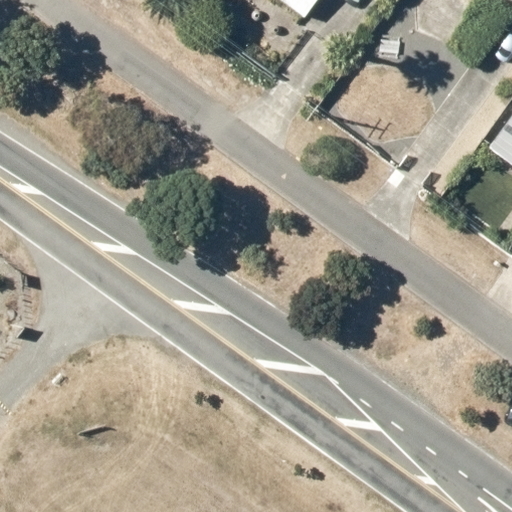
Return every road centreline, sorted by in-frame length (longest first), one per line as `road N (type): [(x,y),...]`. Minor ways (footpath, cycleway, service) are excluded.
road 1 (residential): [(511,336),(56,0)]
road 2 (secondary): [(0,182),(455,511)]
